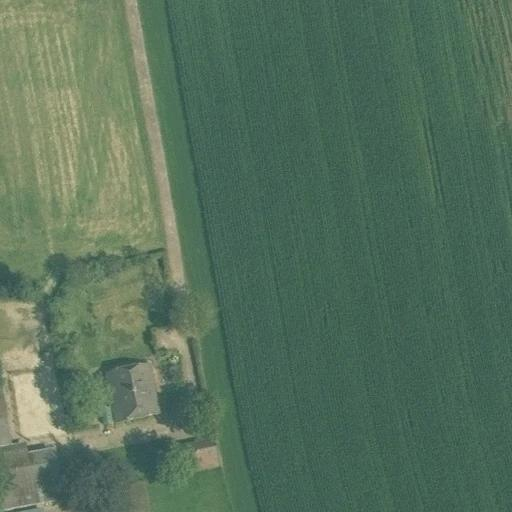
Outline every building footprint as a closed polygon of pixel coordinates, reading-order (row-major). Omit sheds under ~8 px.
[(57,357),(78,354),(76,346),(56,349),(57,357)] [(118,423),(159,415),(149,366),(106,374),(111,400),(113,399),(118,423)] [(61,387),(79,383),(77,368),(59,371),(61,387)] [(12,446),(2,380),(0,380),(0,502),(2,502),(4,511),(64,500),(63,491),(55,450),(28,455),(26,443),(12,446)] [(181,476),(194,474),(219,469),(214,441),(176,449),(181,476)]
